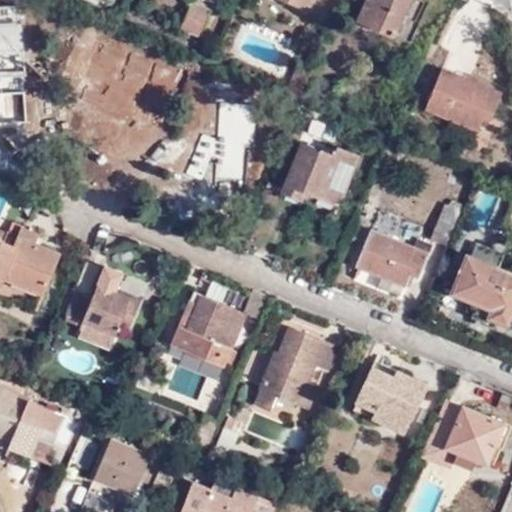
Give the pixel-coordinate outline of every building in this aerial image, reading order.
[(311,0),(288,0),(308,8),(311,0)] [(429,5),(418,0),(367,0),(357,23),(410,46),(429,5)] [(212,11),(193,2),(182,25),(203,34),(212,11)] [(488,29),(471,26),(468,58),(485,60),(488,29)] [(300,71),(292,97),(301,101),(312,77),(300,71)] [(503,96),(445,71),(428,111),(478,133),(485,116),(493,120),(503,96)] [(168,73),(92,79),(92,82),(70,83),(73,128),(95,126),(95,129),(151,125),(150,116),(172,114),(168,73)] [(361,158),(338,148),(335,157),(306,144),(285,192),(301,199),(305,189),(340,204),(361,158)] [(461,213),(448,206),(444,215),(443,215),(433,238),(447,245),(461,213)] [(61,254),(34,244),(19,238),(0,230),(0,281),(2,282),(3,278),(43,295),(61,254)] [(19,238),(34,244),(37,237),(22,230),(19,238)] [(434,246),(418,239),(414,248),(374,231),(359,266),(405,287),(410,273),(419,278),(434,246)] [(511,319),(511,275),(469,257),(452,295),(477,305),(472,318),(506,332),(511,319)] [(144,300),(100,282),(94,297),(78,290),(67,315),(84,321),(80,328),(82,330),(80,336),(109,349),(122,320),(134,324),(144,300)] [(263,321),(273,297),(257,291),(248,313),(249,315),(263,321)] [(193,317),(186,314),(173,346),(226,368),(248,313),(195,292),(191,303),(198,306),(193,317)] [(191,303),(186,314),(193,317),(198,306),(191,303)] [(341,348),(293,328),(282,353),(276,351),(261,386),(268,389),(261,405),(274,411),(282,395),(304,403),(320,365),(332,370),(341,348)] [(360,398),(393,413),(411,421),(426,387),(374,364),(360,398)] [(43,428),(54,433),(61,415),(0,389),(0,437),(9,441),(7,447),(30,456),(43,428)] [(387,428),(393,413),(360,398),(353,414),(387,428)] [(498,450),(507,427),(464,408),(444,451),(456,456),(477,465),(497,474),(505,453),(498,450)] [(222,423),(209,417),(197,444),(210,450),(222,423)] [(511,434),(511,428),(507,427),(498,450),(505,453),(511,434)] [(59,435),(54,433),(43,428),(30,456),(47,464),(59,435)] [(241,436),(225,429),(216,452),(231,458),(241,436)] [(95,479),(136,496),(152,458),(111,441),(95,479)] [(477,465),(456,456),(452,465),(472,475),(477,465)] [(133,505),(136,496),(95,479),(92,488),(133,505)] [(250,511),(257,497),(234,488),(228,499),(219,496),(222,488),(210,482),(207,491),(191,485),(179,511),(250,511)]
